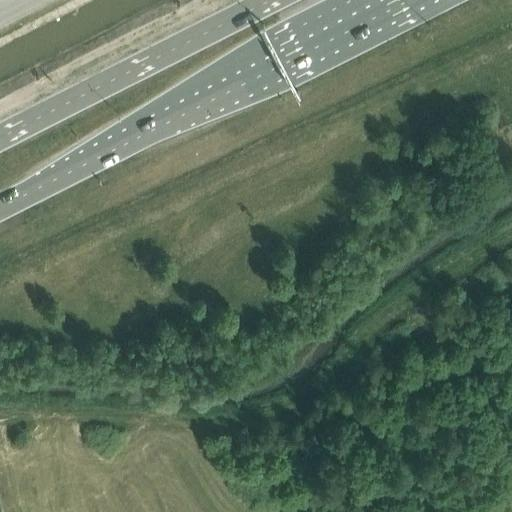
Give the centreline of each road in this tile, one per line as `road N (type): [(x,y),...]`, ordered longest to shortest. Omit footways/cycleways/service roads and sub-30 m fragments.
road 1 (primary): [(0,206),(407,0)]
road 2 (trunk): [(270,0),(0,138)]
